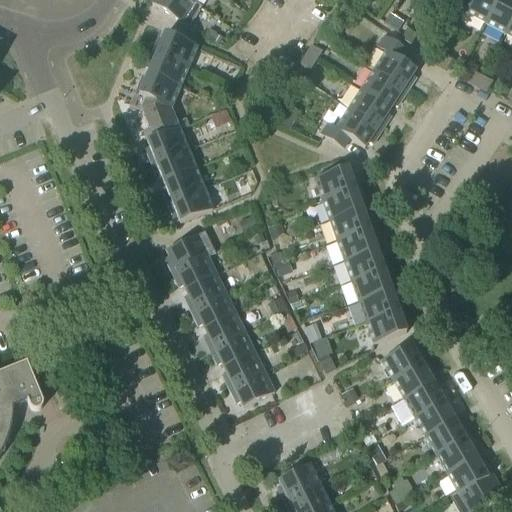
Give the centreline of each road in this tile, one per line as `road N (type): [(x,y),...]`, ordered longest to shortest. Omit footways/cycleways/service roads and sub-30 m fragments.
road 1 (residential): [(511,437),(446,328),(397,191),(450,97),(511,129)]
road 2 (residential): [(241,511),(138,282),(115,258)]
road 3 (residential): [(23,29),(115,258)]
